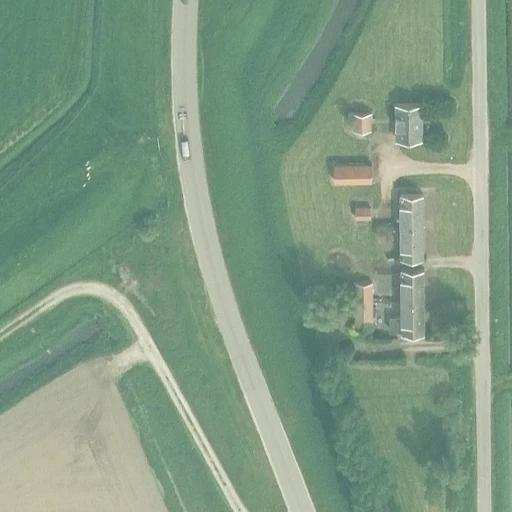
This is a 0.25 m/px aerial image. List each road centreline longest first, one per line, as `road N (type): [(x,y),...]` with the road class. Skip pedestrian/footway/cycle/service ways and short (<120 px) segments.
road 1 (tertiary): [(299,511),(202,242),(185,152),(185,0)]
road 2 (unclassified): [(484,511),(479,0)]
road 3 (track): [(0,337),(86,289),(108,293),(240,511)]
